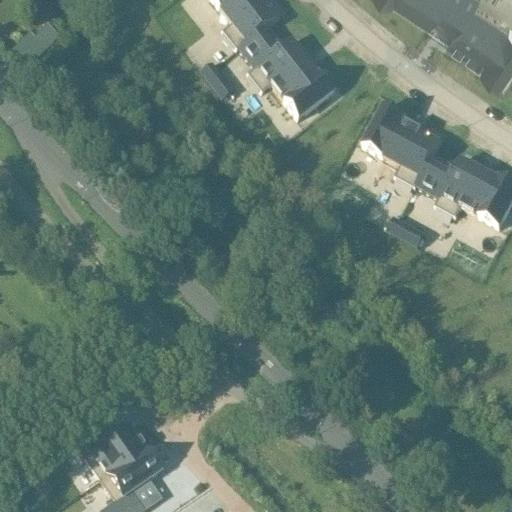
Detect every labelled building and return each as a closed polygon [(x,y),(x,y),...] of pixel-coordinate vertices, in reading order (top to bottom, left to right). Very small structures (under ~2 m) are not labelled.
[(206,0),(229,29),(220,37),(234,55),(236,54),(252,74),(245,79),(260,98),(269,91),(296,125),(332,97),(317,78),(314,80),(311,76),(302,65),(288,46),(274,57),(258,37),(277,22),(262,3),(259,0),(206,0)] [(385,0),(392,5),(394,1),(430,25),(437,15),(458,30),(448,45),(484,69),(482,72),(501,85),(511,69),(511,31),(475,7),(479,0),(385,0)] [(209,68),(198,77),(220,106),(232,97),(209,68)] [(383,111),(361,152),(399,172),(393,183),(414,194),(415,192),(438,204),(433,212),(454,223),(460,213),(498,233),(511,207),(511,188),(499,181),(497,185),(493,182),(480,176),(459,164),(451,180),(428,168),(440,146),(419,135),(407,128),(402,126),(404,122),(383,111)] [(392,223),(385,235),(417,253),(424,240),(392,223)] [(63,389),(33,359),(18,374),(48,404),(63,389)] [(145,391),(144,390),(132,378),(119,391),(132,404),(145,391)] [(93,442),(75,454),(98,486),(143,454),(128,432),(99,451),(93,442)] [(143,454),(98,486),(115,511),(128,511),(137,506),(130,496),(159,477),(143,454)]
